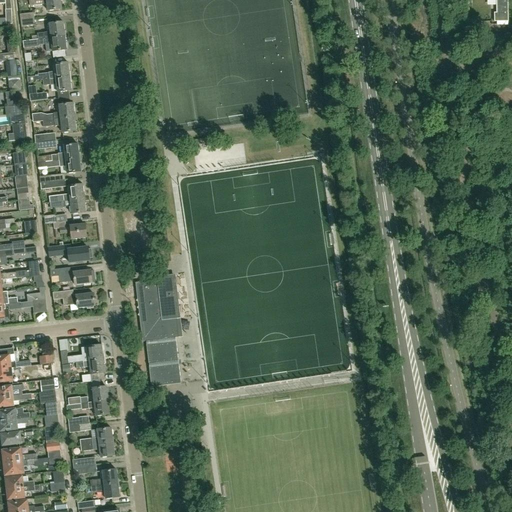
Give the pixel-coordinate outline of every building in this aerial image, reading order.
[(46,10),(48,10),(48,11),(62,10),(61,0),(29,0),(30,6),(43,5),(45,5),(46,10)] [(496,0),(497,13),(495,13),(495,22),(497,22),(497,25),(508,25),(507,0),(496,0)] [(49,25),(50,26),(48,27),(49,32),(50,32),(44,33),(37,34),(38,40),(65,36),(64,23),(49,25)] [(65,36),(38,40),(23,42),(24,49),(39,47),(39,46),(46,45),(47,52),(52,52),(53,52),(67,50),(65,36)] [(0,62),(14,60),(13,53),(0,54),(0,62)] [(43,80),(70,77),(69,63),(54,65),(54,67),(53,67),(53,72),(38,74),(38,76),(27,77),(28,82),(43,80)] [(43,80),(43,86),(56,85),(58,99),(68,98),(67,92),(72,91),(70,77),(43,80)] [(8,79),(10,92),(22,90),(20,78),(8,79)] [(46,93),(29,96),(30,102),(47,100),(46,93)] [(74,104),(68,105),(68,98),(58,99),(60,113),(54,114),(54,115),(47,116),(41,114),(32,115),(33,123),(43,122),(55,120),(60,120),(75,118),(74,104)] [(7,107),(19,105),(18,99),(6,100),(7,107)] [(10,117),(11,124),(22,123),(21,116),(23,116),(24,114),(23,105),(12,106),(13,117),(10,117)] [(55,120),(43,122),(43,128),(55,126),(55,127),(61,126),(62,133),(77,132),(75,118),(60,120),(55,120)] [(26,132),(14,134),(15,141),(27,140),(26,132)] [(36,143),(56,141),(55,134),(35,136),(36,143)] [(56,141),(36,143),(36,150),(57,148),(56,141)] [(59,161),(80,158),(78,145),(64,146),(65,154),(52,155),(53,161),(59,161)] [(27,165),(26,158),(27,158),(29,156),(29,152),(13,154),(15,166),(27,165)] [(81,163),(80,163),(80,158),(59,161),(53,161),(38,163),(39,170),(66,167),(67,174),(81,172),(81,171),(82,171),(83,170),(83,164),(81,163)] [(16,178),(27,177),(28,177),(27,167),(27,165),(15,166),(16,178)] [(40,183),(65,180),(64,175),(39,178),(40,183)] [(27,177),(16,178),(15,178),(16,189),(28,188),(27,177)] [(65,180),(40,183),(41,190),(66,187),(65,180)] [(68,187),(69,189),(67,189),(68,194),(69,194),(69,195),(63,196),(54,197),(55,203),(57,202),(64,202),(70,201),(85,199),(83,185),(68,187)] [(30,200),(30,199),(28,200),(27,194),(29,193),(28,189),(17,190),(18,202),(30,200)] [(70,201),(71,207),(71,208),(72,213),(72,214),(86,213),(85,199),(70,201)] [(34,209),(34,205),(30,205),(30,200),(18,202),(19,210),(34,209)] [(65,208),(64,202),(57,202),(55,203),(50,203),(50,210),(65,208)] [(45,225),(53,224),(56,223),(55,216),(44,217),(45,225)] [(36,221),(24,223),(26,235),(37,233),(36,221)] [(66,223),(56,223),(53,224),(54,230),(60,229),(61,235),(71,234),(72,240),(87,238),(85,225),(66,228),(66,223)] [(12,245),(0,246),(0,251),(25,248),(24,241),(12,243),(12,245)] [(48,248),(49,258),(68,255),(69,263),(90,261),(89,258),(92,258),(91,249),(88,250),(88,248),(71,250),(71,245),(63,246),(60,246),(48,248)] [(25,248),(0,251),(0,257),(14,256),(26,254),(25,248)] [(74,286),(84,285),(84,286),(91,286),(91,284),(92,284),(92,283),(95,283),(94,271),(90,271),(71,273),(70,268),(50,271),(51,278),(59,277),(60,284),(74,282),(74,286)] [(0,280),(12,279),(31,277),(30,270),(16,272),(16,273),(0,274),(0,280)] [(177,325),(177,319),(180,315),(179,307),(175,304),(178,300),(177,293),(173,290),(176,286),(176,279),(172,275),(160,276),(160,277),(157,281),(157,280),(135,283),(137,299),(136,301),(138,302),(138,306),(137,308),(139,310),(139,314),(138,315),(139,317),(142,342),(146,341),(151,387),(181,384),(176,338),(179,338),(177,325)] [(37,283),(37,289),(44,288),(44,283),(43,282),(42,276),(33,277),(34,283),(37,283)] [(0,293),(2,293),(1,285),(3,285),(3,282),(6,282),(6,284),(13,284),(12,279),(0,280),(0,293)] [(27,295),(28,302),(32,302),(41,300),(46,300),(44,288),(37,289),(40,289),(40,294),(27,295)] [(78,309),(87,308),(87,309),(93,308),(93,307),(95,307),(93,294),(73,296),(73,291),(53,294),(54,300),(63,300),(64,307),(77,305),(78,309)] [(3,299),(2,293),(0,293),(0,305),(20,303),(18,303),(17,298),(3,299)] [(41,300),(32,302),(34,314),(47,312),(46,300),(41,300)] [(21,309),(20,303),(0,305),(0,319),(4,319),(3,310),(5,309),(5,307),(9,307),(9,310),(21,309)] [(68,363),(76,363),(89,361),(103,359),(102,346),(81,348),(82,355),(68,357),(68,363)] [(0,369),(12,368),(22,367),(31,366),(30,361),(18,362),(17,353),(14,353),(13,349),(0,351),(1,358),(0,357),(0,369)] [(62,364),(68,363),(68,357),(67,351),(60,352),(62,364)] [(39,365),(52,363),(52,356),(38,357),(39,365)] [(103,359),(89,361),(76,363),(77,369),(90,367),(91,375),(105,373),(103,359)] [(62,365),(63,374),(71,373),(70,364),(62,365)] [(13,374),(14,373),(13,371),(16,370),(16,373),(23,372),(22,367),(12,368),(0,369),(0,382),(4,382),(4,384),(12,383),(11,374),(13,374)] [(55,391),(54,380),(42,382),(43,392),(55,391)] [(23,385),(11,387),(0,387),(0,397),(15,396),(21,395),(21,391),(24,390),(23,385)] [(92,389),(94,402),(108,401),(106,387),(92,389)] [(57,402),(55,391),(39,393),(40,404),(57,402)] [(32,400),(32,394),(21,395),(15,396),(0,397),(0,407),(13,406),(13,402),(14,402),(14,401),(32,400)] [(67,412),(95,408),(96,416),(110,415),(108,401),(94,402),(88,403),(81,404),(66,406),(67,412)] [(0,411),(0,421),(30,418),(29,413),(23,414),(23,411),(22,411),(21,409),(0,411)] [(44,428),(44,429),(58,427),(57,415),(45,416),(46,428),(44,428)] [(80,425),(90,424),(89,424),(89,417),(79,417),(79,418),(68,419),(69,427),(80,425)] [(0,430),(1,430),(1,432),(18,429),(26,428),(25,423),(28,423),(28,421),(30,421),(30,418),(0,421),(0,424),(0,425),(0,424),(0,430)] [(59,443),(60,443),(58,427),(44,429),(46,444),(47,444),(59,443)] [(81,446),(113,442),(111,428),(97,430),(98,438),(80,440),(81,446)] [(0,438),(0,441),(2,442),(2,446),(21,444),(25,443),(24,437),(21,438),(20,432),(1,434),(1,436),(0,436),(0,438)] [(81,452),(100,450),(101,458),(115,456),(113,442),(81,446),(81,452)] [(60,450),(59,443),(47,444),(48,451),(60,450)] [(4,458),(4,463),(37,459),(37,454),(21,456),(20,449),(3,451),(3,453),(2,453),(2,458),(4,458)] [(48,451),(48,458),(61,456),(60,450),(48,451)] [(62,464),(61,456),(48,458),(49,466),(62,464)] [(37,460),(37,459),(4,463),(5,469),(4,469),(4,474),(6,474),(6,475),(23,473),(23,467),(28,467),(28,465),(35,465),(34,460),(37,460)] [(73,460),(72,460),(73,467),(86,466),(86,459),(73,460)] [(86,466),(73,467),(73,469),(74,476),(75,475),(87,474),(86,466)] [(99,486),(104,485),(118,483),(117,470),(102,471),(103,479),(90,481),(91,486),(99,486)] [(54,484),(64,483),(63,471),(53,472),(54,484)] [(5,485),(7,485),(8,489),(24,488),(34,486),(34,481),(27,482),(27,477),(22,478),(22,477),(6,479),(6,480),(6,481),(5,485)] [(54,484),(50,485),(51,493),(65,491),(64,483),(54,484)] [(104,485),(105,491),(106,499),(120,498),(118,483),(104,485)] [(24,488),(8,489),(8,494),(7,494),(8,498),(9,499),(9,500),(24,498),(23,492),(25,492),(25,493),(40,491),(40,486),(34,486),(24,488)] [(9,504),(10,511),(38,511),(44,511),(43,507),(35,508),(34,506),(27,507),(27,501),(9,504)] [(82,509),(95,507),(94,501),(77,504),(78,510),(82,509)]
